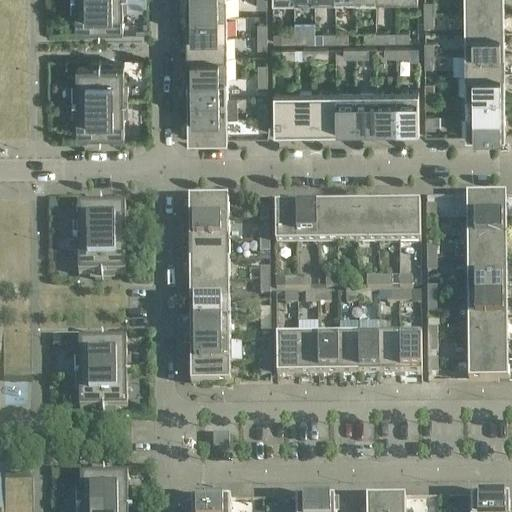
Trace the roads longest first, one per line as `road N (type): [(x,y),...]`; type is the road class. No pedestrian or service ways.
road 1 (residential): [(161,172),(511,168)]
road 2 (residential): [(165,413),(511,410)]
road 3 (residential): [(511,474),(166,475)]
road 4 (residential): [(165,413),(161,172)]
road 5 (residential): [(161,172),(159,0)]
road 6 (residential): [(0,175),(161,172)]
